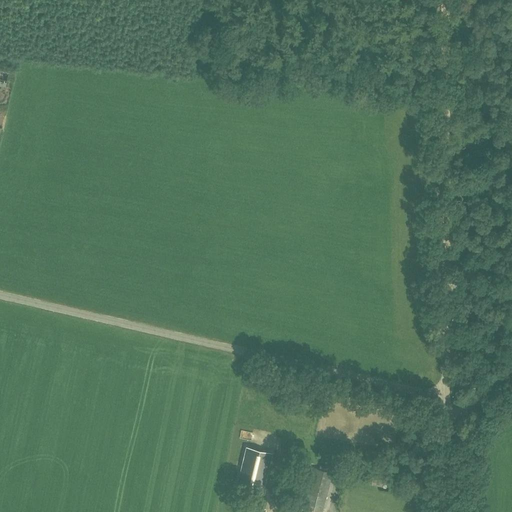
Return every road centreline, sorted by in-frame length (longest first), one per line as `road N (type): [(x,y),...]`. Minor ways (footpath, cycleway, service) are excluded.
road 1 (unclassified): [(446,398),(0,294)]
road 2 (track): [(446,257),(445,0)]
road 3 (unclassified): [(446,398),(446,257)]
